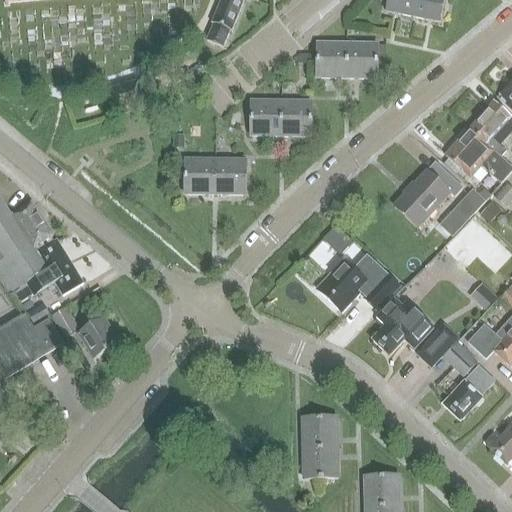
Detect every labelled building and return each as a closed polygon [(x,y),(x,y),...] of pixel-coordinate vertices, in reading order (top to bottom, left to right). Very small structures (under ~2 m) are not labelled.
[(250,0),(258,3),(258,0),(222,0),(212,25),(213,26),(207,42),(223,49),(230,32),(231,33),(244,0),(250,0)] [(413,19),(416,0),(388,0),(386,13),(413,19)] [(440,25),(444,0),(416,0),(413,19),(440,25)] [(347,80),(347,46),(317,45),(317,80),(347,80)] [(377,81),(377,46),(347,46),(347,80),(377,81)] [(298,55),(298,65),(312,66),(312,55),(298,55)] [(511,82),(497,99),(511,111),(511,82)] [(110,91),(117,117),(145,108),(142,97),(138,83),(110,91)] [(160,86),(142,97),(145,108),(166,94),(160,86)] [(281,138),(281,104),(251,103),(251,138),(281,138)] [(505,152),(499,147),(511,132),(511,119),(494,103),(469,131),(494,153),(500,158),(505,152)] [(281,138),(311,138),(311,104),(281,104),(281,138)] [(500,158),(494,153),(469,131),(445,158),(470,180),(479,169),(499,186),(511,170),(499,159),(500,158)] [(173,151),(185,150),(184,137),(172,137),(173,151)] [(215,197),(215,162),(185,162),(185,196),(215,197)] [(215,197),(245,197),(245,163),(215,162),(215,197)] [(454,199),(463,190),(440,169),(432,178),(426,173),(394,209),(417,230),(450,195),(454,199)] [(511,200),(511,191),(504,185),(492,200),(504,210),(511,200)] [(484,203),(471,191),(453,210),(467,222),(484,203)] [(37,256),(53,245),(50,240),(53,238),(32,205),(12,218),(0,200),(0,280),(10,296),(24,287),(47,272),(37,256)] [(501,214),(489,204),(477,217),(489,227),(501,214)] [(474,218),(455,238),(470,252),(474,247),(495,266),(510,250),(474,218)] [(333,235),(324,244),(339,258),(348,248),(333,235)] [(62,298),(83,286),(57,243),(53,245),(37,256),(47,272),(24,287),(32,299),(55,285),(62,298)] [(341,314),(360,295),(364,299),(363,300),(377,313),(383,308),(400,289),(400,288),(386,275),(368,259),(355,272),(344,262),(317,291),(341,314)] [(471,299),(485,313),(497,300),(482,287),(471,299)] [(511,309),(511,293),(508,290),(498,301),(510,312),(511,309)] [(403,343),(413,352),(433,330),(405,304),(402,307),(394,300),(376,319),(385,327),(371,342),(389,358),(403,343)] [(47,319),(48,318),(42,307),(27,316),(35,329),(48,321),(47,319)] [(65,340),(79,332),(65,309),(51,318),(65,340)] [(0,376),(4,384),(64,347),(49,323),(34,332),(25,317),(0,332),(0,376)] [(511,366),(511,318),(496,336),(484,326),(467,346),(484,361),(492,353),(510,369),(511,366)] [(94,362),(120,345),(104,321),(78,337),(94,362)] [(440,359),(442,358),(444,355),(455,343),(459,339),(444,326),(416,356),(430,370),(440,359)] [(477,363),(455,343),(444,355),(442,358),(440,359),(461,379),(477,363)] [(460,423),(476,406),(478,407),(483,402),(481,401),(482,400),(480,398),(494,383),(478,369),(464,384),(464,383),(442,407),(460,423)] [(15,413),(21,405),(10,395),(3,403),(15,413)] [(28,413),(21,423),(30,429),(37,420),(28,413)] [(303,451),(337,450),(337,420),(302,420),(303,451)] [(489,451),(506,467),(511,461),(511,426),(498,441),(495,438),(492,438),(486,445),(486,448),(489,451)] [(304,481),(338,480),(337,450),(303,451),(304,481)] [(365,509),(400,508),(399,478),(364,479),(365,509)]
